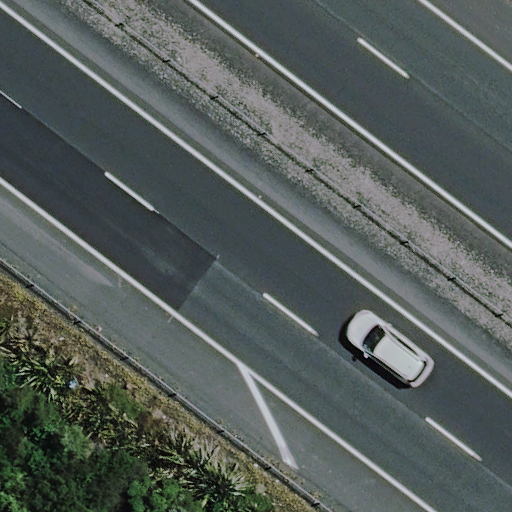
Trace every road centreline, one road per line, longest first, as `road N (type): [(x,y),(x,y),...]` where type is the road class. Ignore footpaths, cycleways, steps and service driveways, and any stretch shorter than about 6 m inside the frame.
road 1 (motorway): [(511,508),(0,122)]
road 2 (motorway): [(215,0),(511,219)]
